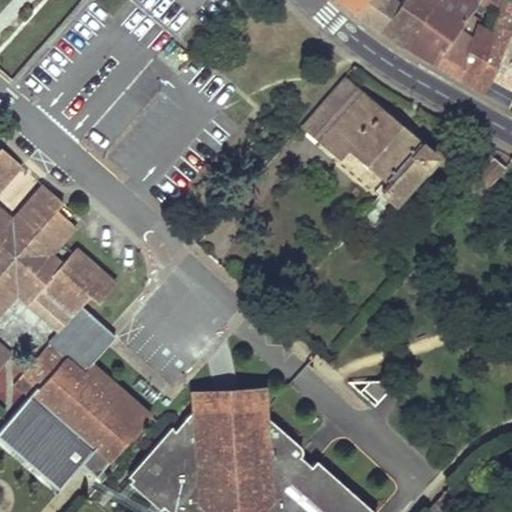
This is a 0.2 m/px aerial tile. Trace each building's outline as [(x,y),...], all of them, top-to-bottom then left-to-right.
[(339,0),(354,11),(362,0),(339,0)] [(398,6),(390,0),(362,0),(354,11),(380,29),(398,6)] [(390,0),(398,6),(380,29),(403,43),(436,0),(390,0)] [(436,0),(403,43),(414,50),(435,63),(458,30),(466,19),(479,0),(436,0)] [(497,0),(497,9),(493,34),(493,37),(471,83),(485,91),(510,33),(511,30),(511,28),(511,1),(509,0),(497,0)] [(470,38),(475,24),(466,19),(458,30),(470,38)] [(470,38),(458,30),(435,63),(457,76),(471,83),(493,37),(493,34),(475,24),(470,38)] [(511,30),(510,33),(485,91),(507,103),(511,94),(511,30)] [(361,214),(367,220),(374,226),(393,204),(394,205),(435,160),(342,79),(303,123),(339,157),(348,147),(389,183),(361,214)] [(96,474),(108,460),(147,415),(89,365),(105,347),(96,339),(87,331),(97,319),(81,305),(89,296),(97,302),(110,286),(71,253),(63,262),(59,267),(43,254),(57,238),(62,242),(75,226),(55,210),(60,204),(45,190),(12,229),(0,218),(0,178),(14,163),(0,150),(0,365),(5,360),(0,355),(0,303),(11,291),(16,295),(20,290),(31,300),(27,305),(59,331),(53,339),(20,377),(36,390),(0,430),(0,436),(58,487),(61,484),(81,461),(96,474)] [(461,192),(467,198),(473,203),(503,169),(491,158),(461,192)] [(0,218),(12,229),(45,190),(41,187),(13,219),(0,207),(0,188),(19,167),(14,163),(0,178),(0,218)] [(63,262),(53,253),(62,242),(57,238),(43,254),(59,267),(63,262)] [(71,253),(110,286),(114,281),(76,248),(71,253)] [(16,295),(27,305),(31,300),(20,290),(16,295)] [(11,291),(0,303),(0,313),(16,295),(11,291)] [(97,319),(87,331),(96,339),(105,347),(115,335),(97,319)] [(0,355),(5,360),(9,355),(0,347),(0,355)] [(373,374),(364,384),(379,398),(387,388),(394,381),(386,373),(373,374)] [(260,389),(193,394),(194,411),(195,418),(262,413),(260,389)] [(156,511),(374,511),(320,464),(312,472),(296,459),(297,457),(297,455),(298,453),(298,452),(297,450),(297,448),(296,447),(262,419),(262,413),(195,418),(194,411),(126,484),(156,511)] [(0,441),(56,490),(58,487),(0,436),(0,441)]
